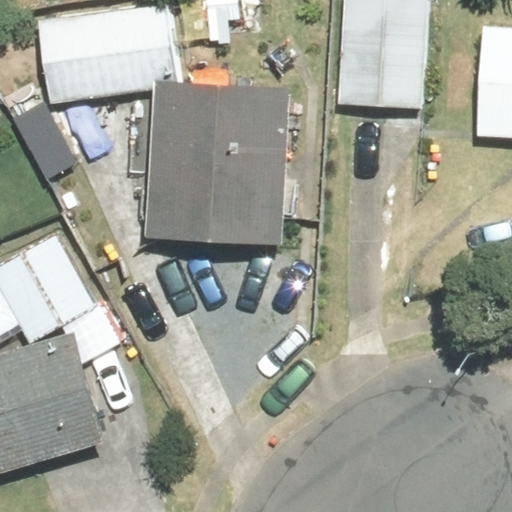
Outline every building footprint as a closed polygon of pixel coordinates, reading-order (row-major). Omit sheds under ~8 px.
[(172,0),(147,0),(51,13),(62,93),(183,77),(172,0)] [(352,0),(347,100),(432,104),(437,0),(352,0)] [(511,24),(494,24),(492,133),(511,133),(511,24)] [(156,83),(150,238),(302,244),(308,89),(156,83)] [(0,266),(0,275),(41,345),(103,309),(58,233),(0,266)] [(0,356),(0,475),(125,436),(89,324),(41,345),(0,356)]
